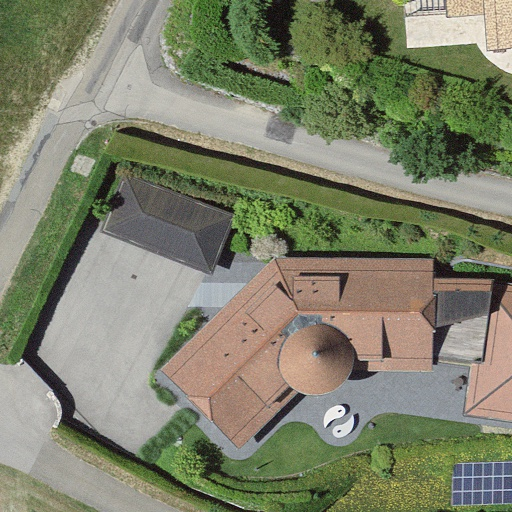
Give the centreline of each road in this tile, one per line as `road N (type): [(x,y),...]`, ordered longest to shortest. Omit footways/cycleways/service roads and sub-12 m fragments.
road 1 (residential): [(89,89),(511,198)]
road 2 (residential): [(0,266),(89,89)]
road 3 (residential): [(143,511),(0,442)]
